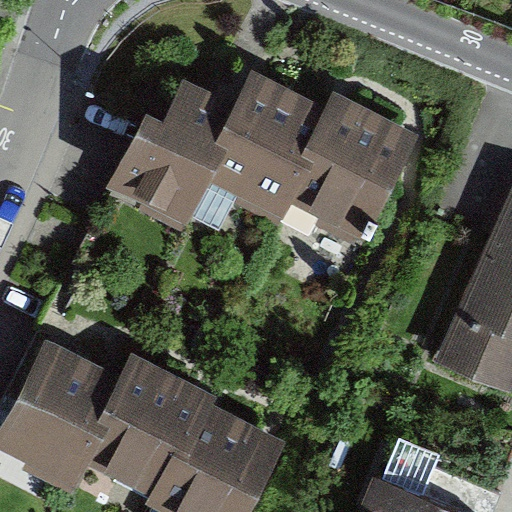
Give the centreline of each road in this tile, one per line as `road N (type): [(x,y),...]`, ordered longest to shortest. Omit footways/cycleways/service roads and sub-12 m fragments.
road 1 (residential): [(0,175),(74,0)]
road 2 (residential): [(354,0),(511,63)]
